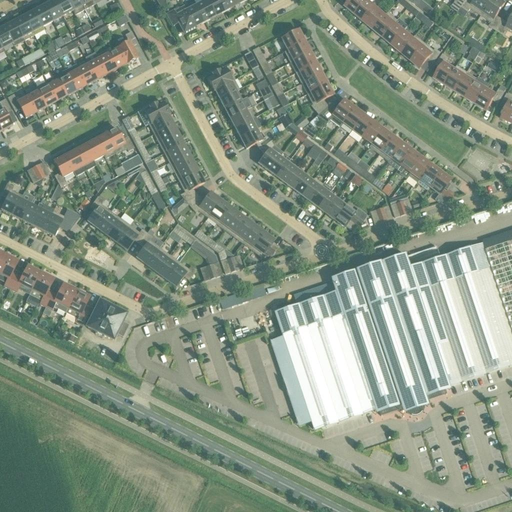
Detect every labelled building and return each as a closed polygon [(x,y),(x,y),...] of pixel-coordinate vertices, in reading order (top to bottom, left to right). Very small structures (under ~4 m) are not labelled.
[(75,17),(75,16),(66,0),(56,0),(54,1),(63,18),(72,12),(75,17)] [(66,0),(75,16),(85,11),(79,0),(66,0)] [(92,0),(79,0),(85,11),(95,6),(93,1),(92,0)] [(205,0),(207,2),(215,17),(225,12),(218,0),(205,0)] [(218,0),(225,12),(234,7),(230,0),(218,0)] [(352,0),(345,8),(355,16),(367,2),(368,0),(352,0)] [(452,0),(456,2),(451,9),(458,13),(461,9),(467,0),(452,0)] [(481,17),(492,0),(476,0),(475,3),(470,0),(467,0),(461,9),(468,13),(470,10),(481,17)] [(496,32),(503,22),(496,18),(505,5),(500,2),(501,0),(500,0),(492,0),(481,17),(492,24),(489,28),(496,32)] [(53,23),(63,18),(54,1),(44,7),(53,23)] [(421,1),(416,7),(422,11),(427,5),(421,1)] [(205,23),(215,17),(207,2),(197,7),(205,23)] [(364,24),(376,9),(367,2),(355,16),(364,24)] [(405,2),(402,6),(407,10),(410,6),(405,2)] [(416,10),(410,6),(407,10),(412,15),(416,10)] [(43,28),(53,23),(44,7),(34,12),(44,31),(43,28)] [(185,35),(195,29),(184,7),(167,16),(174,27),(179,24),(185,35)] [(205,23),(197,7),(187,12),(184,7),(195,29),(196,29),(195,28),(205,23)] [(373,32),(388,14),(385,17),(376,9),(364,24),(373,32)] [(425,16),(432,20),(436,14),(429,10),(425,16)] [(34,37),(44,31),(34,12),(24,18),(34,37)] [(388,14),(373,32),(383,39),(397,22),(388,14)] [(421,21),(426,25),(429,21),(424,17),(421,21)] [(24,42),(34,37),(24,18),(14,23),(24,42)] [(95,29),(103,25),(100,20),(92,24),(95,29)] [(511,32),(511,20),(509,26),(503,22),(496,32),(503,36),(507,30),(511,32)] [(434,25),(429,21),(426,25),(430,29),(434,25)] [(397,22),(383,39),(392,47),(404,32),(395,25),(397,22)] [(14,48),(24,42),(14,23),(4,28),(14,48)] [(14,48),(4,28),(0,30),(0,45),(4,53),(3,50),(12,44),(14,48)] [(287,38),(279,42),(284,54),(304,43),(299,32),(294,35),(293,33),(286,37),(287,38)] [(401,55),(416,37),(415,37),(413,40),(404,32),(392,47),(401,55)] [(138,60),(132,48),(137,45),(131,34),(126,37),(127,40),(117,46),(127,66),(138,60)] [(53,48),(68,42),(65,36),(51,42),(53,48)] [(464,36),(461,42),(472,48),(468,54),(472,57),(476,51),(478,52),(482,47),(464,36)] [(410,62),(425,45),(416,37),(401,55),(410,62)] [(79,42),(81,47),(88,43),(86,38),(79,42)] [(290,64),(310,54),(304,43),(284,54),(290,64)] [(49,53),(54,51),(51,45),(46,48),(49,53)] [(425,45),(410,62),(420,70),(428,61),(433,64),(440,54),(435,51),(434,53),(425,45)] [(117,71),(127,66),(117,46),(116,46),(118,50),(109,55),(107,51),(107,52),(117,71)] [(258,63),(264,61),(258,49),(253,52),(258,63)] [(107,76),(117,71),(107,52),(97,57),(107,76)] [(252,71),(257,68),(250,54),(245,57),(252,71)] [(296,75),(316,64),(310,54),(290,64),(296,75)] [(455,71),(445,64),(448,59),(443,56),(436,66),(441,70),(434,80),(445,87),(457,68),(457,67),(455,71)] [(97,82),(107,76),(97,57),(96,57),(98,60),(88,66),(97,82)] [(16,64),(19,70),(24,67),(22,61),(16,64)] [(481,78),(495,70),(489,62),(476,71),(481,78)] [(301,85),(321,75),(316,64),(296,75),(301,85)] [(87,87),(97,82),(88,66),(78,71),(87,87)] [(29,75),(34,72),(31,67),(26,70),(29,75)] [(76,67),(66,72),(77,92),(87,87),(78,71),(76,67)] [(263,71),(266,77),(272,74),(268,68),(263,71)] [(455,93),(467,74),(457,68),(445,87),(455,93)] [(214,92),(235,81),(229,70),(220,75),(219,73),(209,78),(210,80),(208,81),(214,92)] [(66,72),(56,77),(67,98),(77,92),(66,72)] [(272,74),(266,77),(269,83),(275,80),(272,74)] [(467,74),(455,93),(465,99),(475,83),(477,80),(467,74)] [(307,96),(327,85),(321,75),(301,85),(307,96)] [(57,103),(67,98),(56,77),(46,83),(57,103)] [(475,83),(465,99),(475,106),(485,90),(489,85),(478,78),(477,80),(475,83)] [(220,101),(239,91),(234,82),(235,81),(214,92),(214,93),(215,92),(220,101)] [(256,87),(259,92),(268,88),(265,82),(256,87)] [(47,108),(57,103),(46,83),(45,83),(46,84),(36,89),(47,108)] [(319,117),(328,109),(328,108),(322,102),(333,96),(327,85),(307,96),(313,107),(311,108),(319,117)] [(36,114),(47,108),(36,89),(38,93),(28,98),(36,114)] [(277,98),(283,95),(279,89),(274,92),(277,98)] [(273,97),(270,90),(264,93),(268,100),(273,97)] [(485,90),(475,106),(486,112),(493,102),(498,105),(504,94),(499,91),(496,96),(485,90)] [(225,111),(241,102),(236,93),(239,91),(220,101),(225,111)] [(511,125),(511,100),(511,101),(511,99),(511,98),(507,95),(501,106),(507,109),(502,121),(511,125)] [(36,114),(28,98),(17,104),(13,97),(8,100),(15,113),(20,110),(25,120),(36,114)] [(273,97),(268,100),(272,107),(277,104),(273,97)] [(283,109),(289,106),(285,99),(280,102),(283,109)] [(241,102),(225,111),(230,120),(249,110),(251,109),(246,100),(241,102)] [(0,106),(0,131),(1,133),(12,127),(6,115),(11,112),(5,101),(0,103),(0,104),(1,106),(0,106)] [(341,105),(335,101),(328,108),(328,109),(319,117),(326,126),(330,121),(339,128),(342,125),(354,109),(344,102),(341,105)] [(149,108),(137,114),(145,128),(149,126),(169,116),(163,105),(161,106),(160,104),(150,109),(149,108)] [(283,109),(277,112),(280,118),(286,115),(283,109)] [(363,116),(354,109),(342,125),(352,132),(363,116)] [(249,110),(230,120),(235,130),(255,119),(254,119),(249,110)] [(278,119),(284,130),(292,125),(286,115),(280,118),(278,119)] [(154,136),(173,126),(168,117),(169,116),(149,126),(154,136)] [(362,139),(373,123),(363,116),(352,132),(362,139)] [(122,122),(128,133),(134,130),(128,119),(122,122)] [(255,119),(235,130),(240,139),(260,129),(255,119)] [(369,149),(383,131),(373,123),(362,139),(371,146),(369,149)] [(159,145),(178,135),(173,126),(154,136),(159,145)] [(260,151),(270,143),(266,138),(262,142),(256,131),(261,129),(260,129),(240,139),(246,150),(256,145),(260,151)] [(105,136),(116,156),(127,150),(128,153),(134,150),(128,139),(122,142),(116,130),(105,136)] [(379,156),(392,138),(383,131),(369,149),(379,156)] [(164,155),(183,145),(178,135),(159,145),(164,155)] [(115,155),(116,156),(105,136),(95,141),(105,160),(115,155)] [(135,146),(141,143),(139,138),(132,141),(135,146)] [(388,163),(402,145),(392,138),(379,156),(388,163)] [(303,144),(309,149),(312,144),(306,140),(303,144)] [(105,161),(105,160),(95,141),(85,146),(96,167),(94,162),(103,157),(105,161)] [(144,148),(141,143),(135,146),(137,151),(144,148)] [(265,157),(259,165),(269,173),(279,158),(283,154),(274,148),(270,143),(260,151),(265,157)] [(169,164),(188,154),(183,145),(164,155),(169,164)] [(388,163),(388,164),(397,171),(400,167),(412,152),(402,145),(388,163)] [(86,172),(96,167),(85,146),(75,152),(86,172)] [(467,158),(480,171),(489,162),(475,149),(467,158)] [(76,178),(86,172),(75,152),(65,157),(76,178)] [(323,162),(327,155),(322,152),(318,158),(323,162)] [(337,160),(339,154),(332,152),(330,158),(337,160)] [(410,175),(421,159),(412,152),(400,167),(410,175)] [(174,174),(193,164),(188,154),(169,164),(174,174)] [(75,178),(76,178),(65,157),(54,163),(60,175),(55,178),(61,189),(66,186),(63,179),(73,174),(75,178)] [(142,165),(137,157),(132,160),(136,168),(142,165)] [(143,160),(142,160),(145,165),(151,162),(149,157),(143,160)] [(279,158),(269,173),(277,179),(288,165),(290,161),(287,159),(284,162),(279,158)] [(334,170),(338,165),(330,159),(326,164),(334,170)] [(410,175),(408,177),(417,185),(431,166),(421,159),(410,175)] [(353,171),(356,166),(350,161),(346,166),(353,171)] [(154,167),(151,162),(145,165),(148,170),(154,167)] [(44,164),(38,167),(44,178),(50,175),(44,164)] [(179,184),(198,173),(193,164),(174,174),(179,184)] [(331,174),(340,180),(347,170),(339,164),(331,174)] [(285,185),(296,171),(288,165),(277,179),(285,185)] [(356,166),(353,171),(359,176),(363,171),(356,166)] [(427,192),(441,174),(431,166),(417,185),(427,192)] [(33,170),(39,181),(44,178),(38,167),(33,170)] [(123,168),(115,172),(118,178),(126,174),(125,174),(123,168)] [(33,170),(27,173),(33,184),(39,181),(33,170)] [(293,191),(304,177),(296,171),(285,185),(293,191)] [(188,206),(198,198),(192,191),(204,184),(198,173),(179,184),(185,194),(181,197),(188,206)] [(441,174),(427,192),(429,189),(439,196),(441,194),(450,201),(454,195),(450,193),(454,187),(449,183),(450,181),(441,174)] [(366,180),(372,185),(376,180),(369,175),(366,180)] [(155,184),(162,181),(159,176),(152,179),(155,184)] [(301,197),(314,180),(312,183),(304,177),(293,191),(301,197)] [(143,181),(145,186),(152,183),(149,178),(143,181)] [(359,188),(363,182),(358,178),(354,184),(359,188)] [(310,203),(323,185),(322,186),(314,180),(301,197),(310,203)] [(382,185),(376,180),(372,185),(378,190),(382,185)] [(164,186),(162,181),(155,184),(158,189),(164,186)] [(100,182),(93,186),(97,194),(103,187),(100,182)] [(152,183),(145,186),(148,191),(154,188),(152,183)] [(318,209),(332,191),(323,185),(310,203),(318,209)] [(12,217),(22,198),(11,192),(13,188),(7,186),(2,197),(7,200),(1,212),(12,217)] [(386,187),(382,193),(387,196),(392,190),(386,187)] [(326,216),(337,201),(329,195),(332,191),(318,209),(326,216)] [(208,219),(221,202),(211,194),(203,204),(198,198),(188,206),(196,214),(198,212),(208,219)] [(22,222),(31,206),(21,201),(22,198),(12,217),(22,222)] [(97,231),(110,213),(100,206),(103,203),(98,199),(90,209),(95,213),(87,223),(97,231)] [(334,222),(345,207),(337,201),(326,216),(334,222)] [(216,226),(229,208),(221,202),(208,219),(216,226)] [(408,202),(402,203),(406,215),(412,214),(408,202)] [(400,204),(396,205),(400,217),(406,215),(402,203),(400,204)] [(22,222),(33,227),(43,207),(39,205),(37,209),(31,206),(22,222)] [(43,207),(33,227),(43,233),(53,213),(54,211),(44,205),(43,207)] [(396,205),(391,207),(395,219),(400,217),(396,205)] [(345,207),(334,222),(344,229),(346,227),(351,231),(355,226),(359,229),(363,223),(367,218),(358,211),(355,215),(345,207)] [(225,232),(238,215),(229,208),(216,226),(225,232)] [(388,208),(382,210),(386,222),(392,220),(388,208)] [(382,210),(376,212),(380,224),(386,222),(382,210)] [(53,213),(43,233),(54,238),(59,229),(68,233),(80,218),(67,211),(64,218),(53,213)] [(376,212),(370,214),(374,226),(380,224),(376,212)] [(107,238),(120,220),(110,213),(97,231),(107,238)] [(481,213),(466,217),(467,222),(483,218),(481,213)] [(234,239),(247,221),(238,215),(225,232),(234,239)] [(116,245),(129,228),(120,220),(107,238),(116,245)] [(242,245),(255,228),(247,221),(234,239),(242,245)] [(139,245),(147,235),(142,232),(139,235),(129,228),(116,245),(126,253),(134,242),(139,245)] [(251,251),(264,234),(255,228),(242,245),(251,251)] [(181,240),(186,234),(181,231),(177,237),(181,240)] [(190,237),(186,234),(181,240),(186,243),(190,237)] [(264,234),(251,251),(261,259),(265,254),(270,258),(272,256),(276,250),(278,248),(272,244),(274,242),(264,234)] [(282,338),(269,342),(297,425),(309,421),(312,430),(373,410),(374,413),(379,411),(381,417),(382,417),(382,416),(401,410),(401,412),(408,410),(409,412),(411,413),(413,414),(415,414),(416,414),(417,413),(419,412),(420,410),(420,408),(420,406),(427,403),(424,396),(443,390),(445,396),(446,395),(444,390),(449,388),(448,385),(511,363),(511,234),(409,269),(406,257),(331,282),(334,293),(274,314),(282,338)] [(146,267),(159,250),(149,242),(152,239),(147,235),(139,245),(144,249),(136,260),(146,267)] [(198,240),(203,244),(207,238),(203,235),(198,240)] [(207,238),(203,244),(207,247),(212,241),(207,238)] [(293,246),(301,243),(299,238),(291,241),(293,246)] [(211,250),(216,254),(220,248),(216,244),(211,250)] [(156,274),(169,257),(159,250),(146,267),(156,274)] [(8,258),(5,256),(0,266),(0,276),(8,280),(4,288),(10,291),(17,278),(11,275),(17,262),(14,261),(15,259),(9,256),(8,258)] [(165,282),(179,264),(169,257),(156,274),(165,282)] [(233,259),(237,272),(243,270),(239,257),(233,259)] [(227,261),(231,274),(237,272),(233,259),(228,261),(227,261)] [(221,263),(225,276),(231,274),(227,261),(221,263)] [(179,264),(165,282),(175,289),(183,278),(188,282),(196,272),(191,268),(188,271),(179,264)] [(212,266),(216,279),(222,277),(218,264),(212,266)] [(212,266),(206,268),(210,281),(216,279),(212,266)] [(22,280),(17,278),(10,291),(16,294),(20,286),(31,292),(29,296),(30,296),(41,274),(38,273),(39,271),(32,267),(31,269),(28,268),(22,280)] [(206,268),(200,270),(204,283),(210,281),(206,268)] [(44,276),(41,274),(30,296),(42,302),(40,306),(46,309),(52,296),(47,293),(53,280),(50,279),(51,277),(45,274),(44,276)] [(58,298),(52,296),(46,309),(52,312),(53,308),(65,314),(76,292),(73,291),(74,289),(68,285),(67,287),(64,286),(58,298)] [(79,293),(76,292),(65,314),(77,320),(76,324),(82,327),(88,314),(83,311),(89,298),(86,297),(87,295),(80,292),(79,293)] [(100,304),(88,329),(113,341),(116,335),(123,339),(129,326),(122,323),(125,316),(100,304)] [(133,337),(166,328),(164,321),(169,319),(170,322),(200,314),(198,309),(130,327),(133,337)] [(141,366),(134,365),(135,360),(127,358),(125,369),(140,372),(141,366)]
